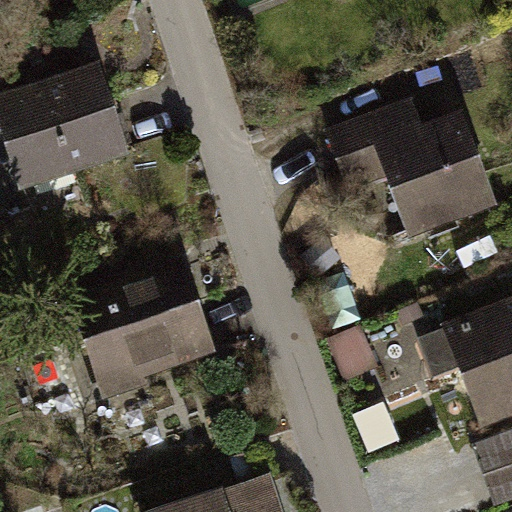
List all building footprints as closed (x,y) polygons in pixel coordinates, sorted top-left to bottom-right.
[(56,81),(0,99),(0,117),(25,196),(133,161),(102,66),(56,81)] [(413,101),(328,133),(355,207),(387,195),(406,246),(497,212),(461,116),(424,130),(413,101)] [(139,277),(76,297),(109,401),(149,388),(147,380),(220,357),(189,261),(139,277)] [(511,425),(511,302),(441,329),(450,354),(481,437),(511,425)] [(360,328),(328,342),(346,382),(378,368),(360,328)] [(384,406),(354,419),(370,457),(401,443),(384,406)] [(511,434),(475,448),(496,507),(511,501),(511,434)] [(275,478),(167,511),(286,511),(280,494),(275,478)]
